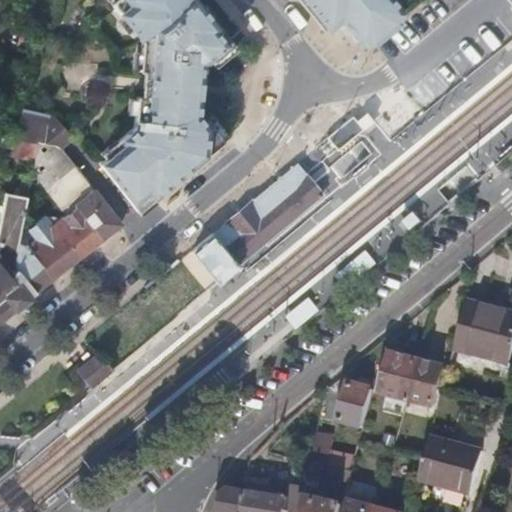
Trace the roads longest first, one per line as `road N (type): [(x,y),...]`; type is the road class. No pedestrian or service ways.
road 1 (residential): [(511,210),(244,434),(211,466),(183,511)]
road 2 (residential): [(152,244),(278,130),(305,79),(292,47),(255,0)]
road 3 (residential): [(0,369),(152,244)]
road 4 (residential): [(75,150),(152,244)]
